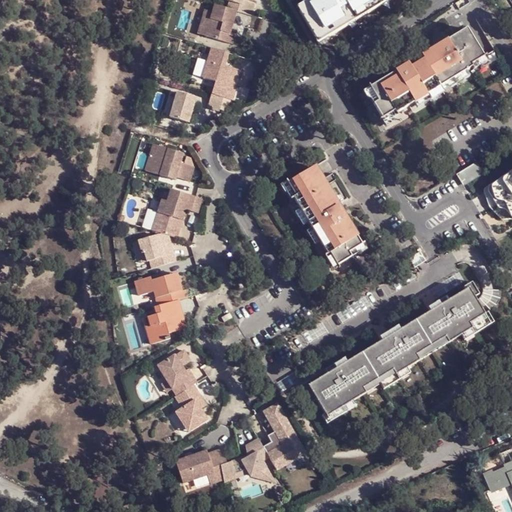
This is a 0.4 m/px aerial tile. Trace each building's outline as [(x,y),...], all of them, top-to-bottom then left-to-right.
[(235,13),(250,17),(254,5),(242,2),(241,0),(223,0),(223,2),(228,4),(226,11),(235,13)] [(316,44),(388,0),(311,0),(295,9),(316,44)] [(229,36),(235,13),(226,11),(214,7),(212,15),(204,13),(200,25),(208,27),(205,39),(231,46),(234,37),(229,36)] [(205,39),(208,27),(200,25),(197,37),(205,39)] [(445,56),(441,50),(428,59),(444,85),(477,66),(475,63),(488,56),(471,27),(451,39),(457,49),(445,56)] [(451,39),(439,46),(441,50),(445,56),(457,49),(451,39)] [(228,56),(211,51),(202,79),(215,83),(211,96),(223,99),(233,102),(237,87),(235,87),(229,85),(231,79),(236,81),(239,73),(224,68),(228,56)] [(444,85),(428,59),(415,67),(418,72),(406,79),(400,70),(369,88),(386,117),(398,109),(400,112),(444,85)] [(418,72),(415,67),(412,62),(400,70),(406,79),(418,72)] [(195,99),(177,94),(170,119),(188,125),(195,99)] [(211,96),(207,109),(219,113),(223,99),(211,96)] [(183,155),(153,145),(145,172),(175,181),(176,178),(190,182),(194,168),(180,164),(183,155)] [(363,245),(316,167),(289,184),(297,197),(295,198),(329,255),(331,254),(339,266),(353,257),(350,253),(363,245)] [(511,175),(483,193),(498,217),(500,215),(503,220),(509,219),(510,220),(511,218),(511,175)] [(197,214),(201,200),(170,191),(166,203),(160,201),(151,231),(161,234),(166,235),(168,236),(177,239),(185,210),(197,214)] [(166,235),(161,234),(138,241),(142,254),(145,254),(147,262),(150,262),(152,269),(176,262),(171,246),(169,247),(166,235)] [(138,241),(136,242),(143,264),(147,262),(145,254),(142,254),(138,241)] [(176,302),(187,300),(185,292),(182,293),(179,283),(176,284),(173,276),(152,281),(151,278),(136,282),(140,297),(156,292),(160,307),(176,302)] [(457,282),(459,285),(463,283),(471,294),(476,291),(466,276),(457,282)] [(425,308),(411,318),(428,342),(442,333),(446,338),(458,330),(483,313),(480,308),(471,294),(463,283),(459,285),(444,295),(425,308)] [(444,295),(441,292),(423,304),(425,308),(444,295)] [(178,310),(176,302),(160,307),(154,308),(156,316),(142,319),(150,346),(169,341),(167,335),(184,331),(180,317),(178,317),(176,311),(178,310)] [(483,306),(480,308),(483,313),(458,330),(461,335),(490,316),(483,306)] [(232,318),(229,313),(221,318),(224,323),(232,318)] [(428,342),(411,318),(397,327),(378,339),(359,352),(376,378),(390,368),(394,373),(405,365),(417,357),(414,352),(428,342)] [(397,327),(394,323),(376,336),(378,339),(397,327)] [(446,338),(442,333),(428,342),(431,347),(446,338)] [(431,347),(428,342),(414,352),(417,357),(431,347)] [(173,356),(156,368),(175,397),(192,386),(195,384),(191,378),(188,380),(184,373),(181,368),(189,362),(183,352),(174,358),(173,356)] [(325,414),(327,417),(353,400),(365,392),(362,387),(376,378),(359,352),(345,362),(326,374),(307,387),(316,400),(325,414)] [(326,374),(345,362),(342,358),(324,370),(326,374)] [(408,370),(405,365),(394,373),(390,368),(376,378),(379,382),(383,387),(408,370)] [(379,382),(376,378),(362,387),(365,392),(379,382)] [(310,385),(308,382),(300,387),(311,404),(316,400),(307,387),(310,385)] [(200,398),(192,386),(175,397),(174,398),(181,410),(174,414),(182,426),(185,424),(190,432),(206,422),(194,402),(200,398)] [(356,405),(353,400),(327,417),(325,414),(322,416),(327,424),(356,405)] [(270,441),(262,446),(267,456),(275,468),(284,463),(282,461),(302,450),(276,403),(263,410),(274,430),(267,434),(270,441)] [(227,464),(221,466),(223,480),(236,476),(236,474),(247,470),(249,474),(250,475),(263,478),(270,474),(261,459),(267,456),(262,446),(257,437),(244,445),(246,455),(247,457),(241,460),(240,458),(227,464)] [(206,451),(175,462),(183,484),(207,476),(210,485),(223,480),(221,466),(227,464),(221,449),(207,454),(206,451)] [(493,493),(511,484),(511,466),(494,476),(493,473),(485,477),(493,493)] [(236,476),(223,480),(224,483),(249,474),(247,470),(236,474),(236,476)]
